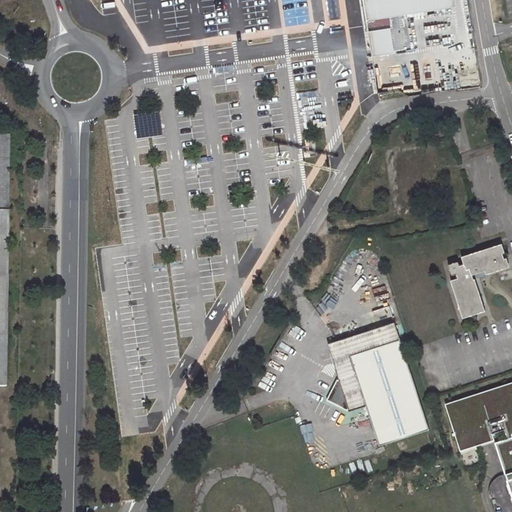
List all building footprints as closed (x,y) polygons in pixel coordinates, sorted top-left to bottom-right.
[(457,9),(455,0),(362,0),(365,22),(457,9)] [(390,30),(367,33),(371,58),(394,55),(390,30)] [(0,389),(7,390),(12,135),(0,135),(0,389)] [(486,274),(508,267),(500,245),(461,257),(464,266),(459,267),(458,263),(449,266),(452,275),(457,274),(458,279),(451,281),(463,318),(484,311),(475,281),(473,281),(472,278),(471,276),(485,272),(486,274)] [(351,357),(399,342),(393,325),(329,346),(339,380),(357,375),(351,357)] [(427,429),(399,342),(351,357),(357,375),(339,380),(328,399),(349,411),(366,405),(379,445),(427,429)] [(504,430),(508,441),(511,439),(511,435),(511,433),(511,382),(445,404),(460,451),(494,440),(492,433),(504,430)] [(511,439),(508,441),(496,444),(506,475),(511,472),(511,439)]
